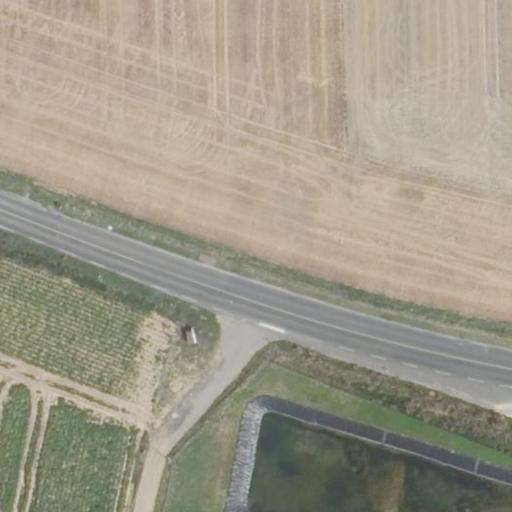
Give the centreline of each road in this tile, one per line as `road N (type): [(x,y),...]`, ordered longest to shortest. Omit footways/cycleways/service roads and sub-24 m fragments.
road 1 (primary): [(0,208),(270,308),(511,369)]
road 2 (track): [(144,511),(158,449),(270,308)]
